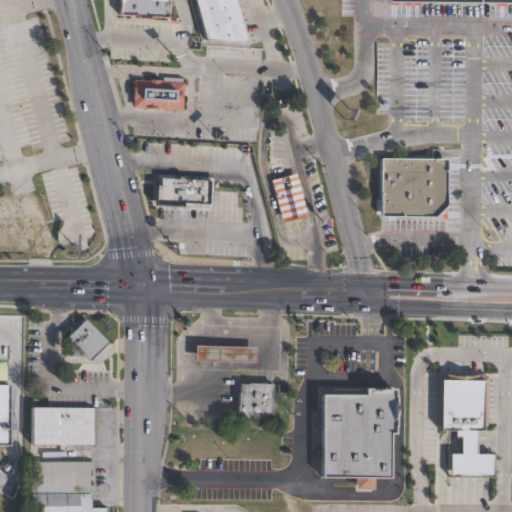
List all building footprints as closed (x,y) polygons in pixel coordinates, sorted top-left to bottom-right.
[(168,0),(168,15),(150,15),(150,19),(130,19),(131,14),(116,14),(116,0),(168,0)] [(233,0),(244,40),(203,39),(192,0),(233,0)] [(180,108),(130,105),(131,79),(181,82),(180,108)] [(440,207),(433,215),(377,214),(378,156),(445,157),(444,203),(440,207)] [(211,175),(209,207),(153,203),(155,172),(211,175)] [(303,213),(279,219),(270,179),(293,173),(303,213)] [(0,232),(24,232),(24,216),(0,215),(0,232)] [(106,340),(87,358),(64,335),(83,317),(106,340)] [(251,360),(193,359),(193,345),(252,345),(251,360)] [(0,360),(3,360),(3,382),(8,382),(7,444),(0,443),(0,360)] [(269,414),(236,413),(236,382),(270,382),(269,414)] [(388,431),(388,476),(369,476),(369,486),(352,486),(352,475),(319,474),(320,392),(328,392),(328,386),(387,386),(394,386),(394,431),(388,431)] [(94,446),(30,445),(31,406),(53,406),(94,406),(94,446)] [(88,492),(88,506),(102,506),(102,511),(26,511),(26,492),(29,492),(29,459),(91,459),(91,492),(88,492)]
